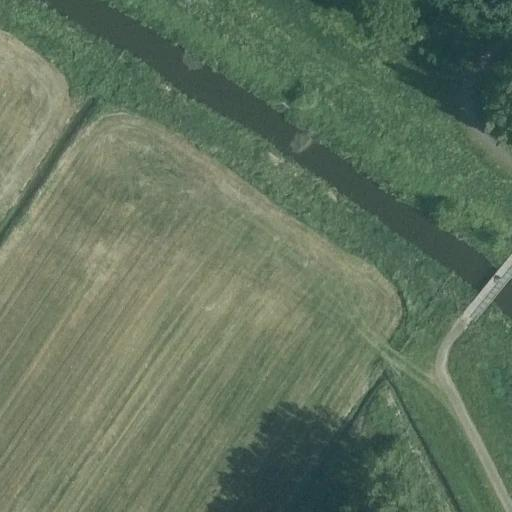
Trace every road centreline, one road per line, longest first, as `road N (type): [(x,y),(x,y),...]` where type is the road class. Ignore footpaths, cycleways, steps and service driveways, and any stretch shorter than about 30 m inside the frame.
road 1 (unknown): [(511,221),(178,0)]
road 2 (track): [(472,77),(438,79),(324,0)]
